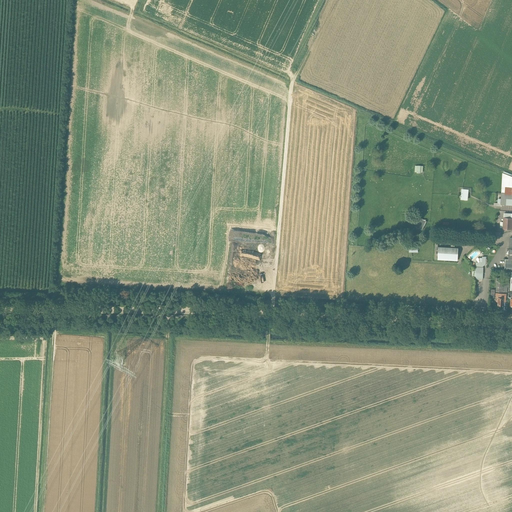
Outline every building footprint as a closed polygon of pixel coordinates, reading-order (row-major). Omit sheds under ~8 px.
[(511,202),(511,176),(503,173),(501,196),(497,196),(497,198),(501,198),(501,199),(497,199),(497,204),(501,205),(505,205),(505,203),(511,202)] [(511,213),(506,213),(504,213),(503,228),(511,229),(511,218),(511,213)] [(421,230),(426,222),(419,218),(415,226),(421,230)] [(458,258),(458,248),(438,247),(437,260),(457,261),(458,258)] [(482,257),(482,263),(476,262),(475,266),(482,267),(485,264),(486,257),(482,257)] [(483,268),(475,267),(475,278),(483,279),(483,268)] [(507,288),(509,288),(510,278),(497,278),(496,291),(507,292),(507,288)]
